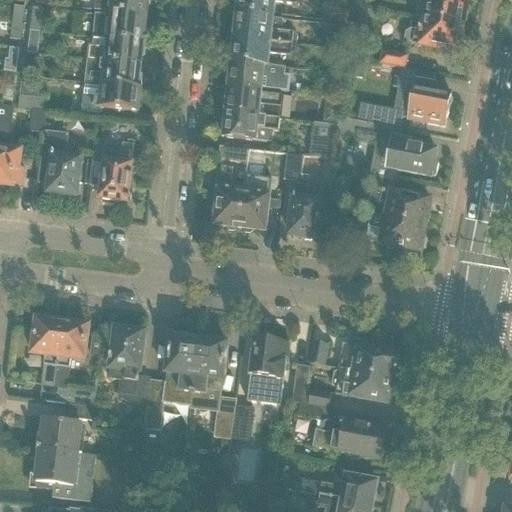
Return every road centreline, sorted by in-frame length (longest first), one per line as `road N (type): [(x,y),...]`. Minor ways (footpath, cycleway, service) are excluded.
road 1 (unclassified): [(475,312),(164,272)]
road 2 (unclassified): [(197,0),(164,272)]
road 3 (secondary): [(475,312),(438,511)]
road 4 (secondary): [(511,124),(475,312)]
road 5 (unclassified): [(164,272),(146,252),(0,233)]
road 6 (unclassified): [(0,272),(136,289),(164,272)]
